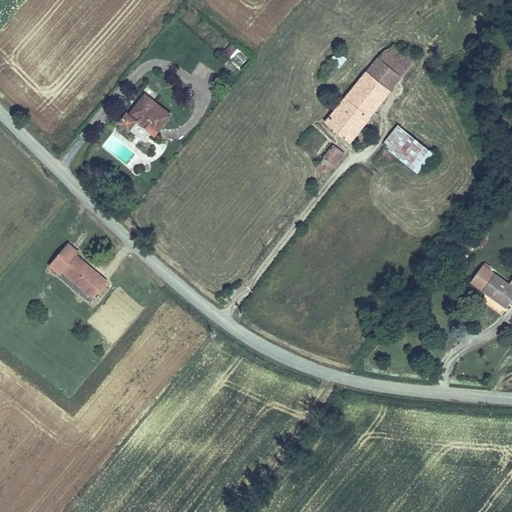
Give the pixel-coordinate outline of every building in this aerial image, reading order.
[(383,51),(326,123),(349,141),(413,61),(394,46),(383,51)] [(342,48),(319,75),(325,80),(348,54),(342,48)] [(145,96),(130,115),(125,112),(118,123),(130,131),(137,121),(155,134),(170,115),(145,96)] [(398,128),(384,146),(417,172),(431,155),(398,128)] [(335,145),(318,166),(325,171),(327,169),(329,172),(345,154),(335,145)] [(75,255),(62,272),(94,298),(106,282),(75,255)] [(511,293),(480,274),(470,289),(507,313),(510,309),(511,305),(511,293)]
